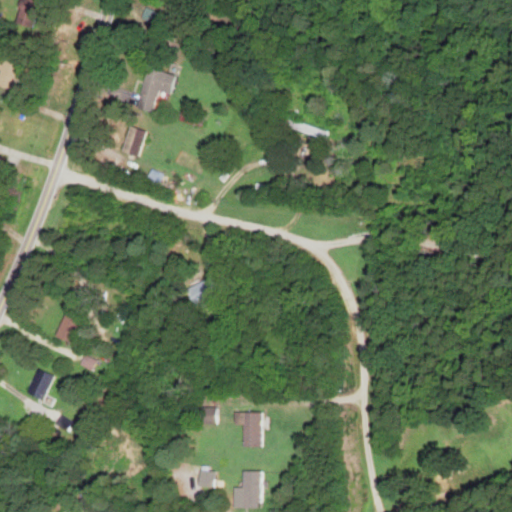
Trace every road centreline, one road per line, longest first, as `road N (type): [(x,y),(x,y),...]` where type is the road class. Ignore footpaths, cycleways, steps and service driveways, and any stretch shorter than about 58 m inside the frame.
road 1 (residential): [(382,511),(358,321),(328,259),(300,238),(59,170)]
road 2 (tertiary): [(0,315),(59,170),(114,0)]
